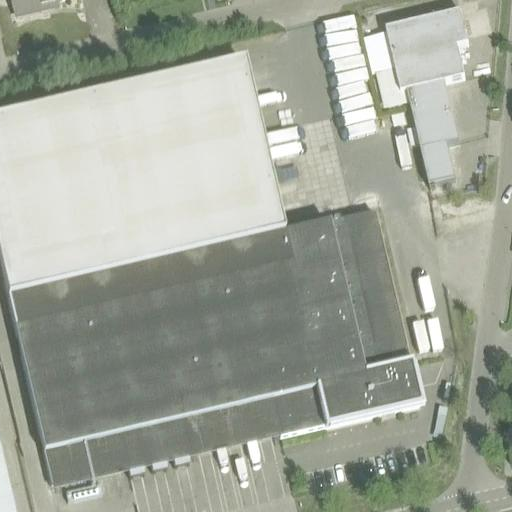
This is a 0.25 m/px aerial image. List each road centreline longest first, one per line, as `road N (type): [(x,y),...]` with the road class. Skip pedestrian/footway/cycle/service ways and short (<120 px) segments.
road 1 (unknown): [(479,406),(437,316),(405,172),(325,63)]
road 2 (unclassified): [(467,507),(511,140)]
road 3 (unclassified): [(0,71),(309,0)]
